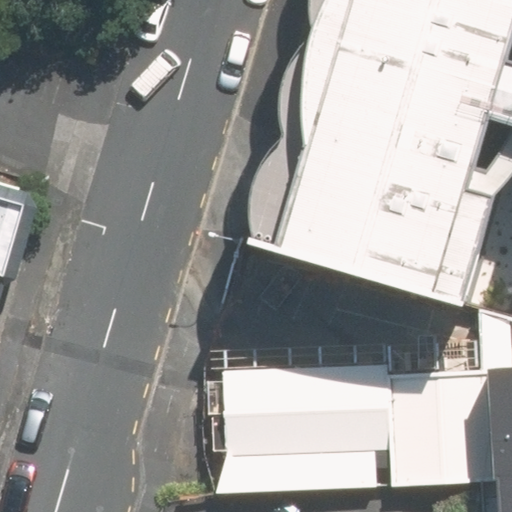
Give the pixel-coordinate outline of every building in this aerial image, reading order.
[(511,0),(329,0),(267,227),(480,285),(507,186),(484,180),(500,122),(511,125),(511,0)] [(0,317),(33,205),(0,195),(0,317)] [(391,358),(224,369),(230,460),(397,450),(391,358)] [(498,511),(511,511),(511,361),(489,363),(498,511)] [(489,376),(394,382),(401,488),(496,482),(489,376)]
